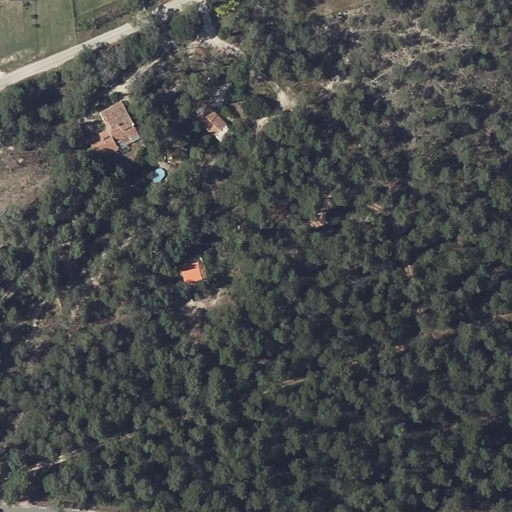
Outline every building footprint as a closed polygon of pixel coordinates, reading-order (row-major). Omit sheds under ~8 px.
[(116,145),(137,135),(121,103),(100,114),(111,134),(90,144),(100,164),(120,155),(118,150),(116,145)] [(215,136),(226,126),(209,109),(200,119),(215,136)] [(226,126),(215,136),(224,145),(234,134),(226,126)] [(116,145),(118,150),(133,143),(132,141),(138,137),(137,135),(116,145)] [(315,230),(327,226),(324,218),(312,223),(315,230)] [(317,236),(328,231),(327,226),(315,230),(317,236)] [(59,262),(69,272),(77,265),(67,254),(59,262)] [(182,270),(186,283),(207,277),(204,265),(182,270)]
